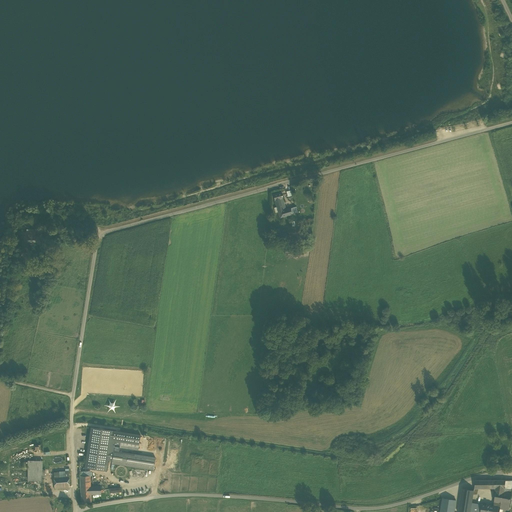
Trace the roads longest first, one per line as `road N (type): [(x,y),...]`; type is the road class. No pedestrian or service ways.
road 1 (unclassified): [(511,122),(97,233),(72,395),(75,508)]
road 2 (unclassified): [(75,508),(211,496),(382,507),(511,470)]
